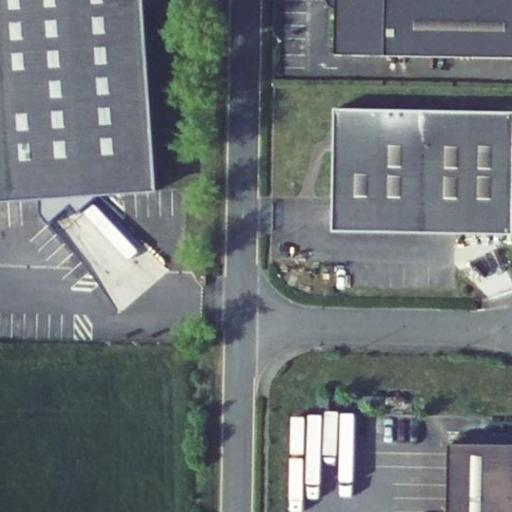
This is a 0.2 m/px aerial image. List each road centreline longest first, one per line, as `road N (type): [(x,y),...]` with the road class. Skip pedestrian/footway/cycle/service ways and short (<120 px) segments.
road 1 (residential): [(239,326),(244,0)]
road 2 (residential): [(511,327),(239,326)]
road 3 (residential): [(236,511),(239,326)]
